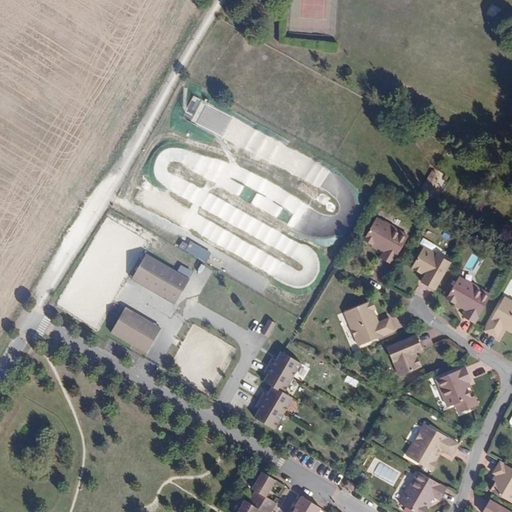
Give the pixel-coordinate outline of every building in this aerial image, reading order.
[(225,124),(230,112),(192,97),(183,120),(223,136),(228,125),(225,124)] [(194,173),(213,181),(222,162),(202,154),(194,173)] [(173,176),(169,185),(176,188),(174,192),(192,201),(198,187),(173,176)] [(435,181),(428,177),(420,191),(431,198),(435,190),(431,188),(435,181)] [(203,207),(216,215),(224,202),(211,194),(203,207)] [(446,213),(431,204),(428,208),(444,217),(446,213)] [(218,241),(223,228),(200,218),(195,231),(218,241)] [(384,258),(396,265),(412,237),(398,229),(388,223),(387,224),(380,219),(367,241),(388,252),(384,258)] [(183,239),(179,250),(207,262),(211,251),(183,239)] [(438,291),(454,263),(427,248),(415,269),(426,275),(427,273),(429,274),(425,283),(438,291)] [(189,279),(145,255),(131,281),(175,306),(189,279)] [(466,317),(478,324),(494,296),(480,288),(470,282),(462,278),(450,299),(470,311),(466,317)] [(511,300),(507,298),(488,332),(500,339),(507,326),(511,328),(510,331),(511,331),(511,300)] [(348,313),(362,347),(398,332),(393,319),(379,325),(378,320),(380,319),(377,311),(379,310),(375,302),(348,313)] [(161,328),(125,307),(109,335),(146,356),(161,328)] [(345,334),(351,332),(345,312),(338,315),(345,334)] [(261,333),(269,337),(276,323),(269,319),(261,333)] [(419,336),(391,348),(403,377),(424,368),(420,356),(417,357),(416,354),(425,351),(419,336)] [(301,364),(280,352),(263,383),(271,388),(285,395),(301,364)] [(439,380),(451,408),(459,404),(462,414),(477,407),(470,389),(471,389),(469,383),(474,381),(468,368),(439,380)] [(274,432),(292,400),(285,395),(271,388),(253,418),(274,432)] [(428,425),(409,457),(435,472),(440,464),(438,463),(442,455),(440,454),(442,450),(455,457),(462,445),(428,425)] [(511,467),(503,462),(496,474),(500,476),(497,482),(498,483),(493,491),(511,501),(511,467)] [(268,497),(278,481),(266,473),(255,490),(259,492),(255,498),(275,510),(277,507),(279,504),(268,497)] [(449,489),(421,473),(413,486),(407,496),(407,497),(403,504),(415,511),(426,511),(436,497),(442,500),(449,489)] [(359,486),(350,481),(348,486),(356,491),(359,486)] [(274,511),(275,510),(255,498),(252,504),(248,502),(241,511),(259,511),(261,510),(263,511),(274,511)] [(321,511),(323,509),(305,498),(300,505),(297,510),(300,511),(321,511)] [(511,511),(492,501),(486,511),(511,511)]
